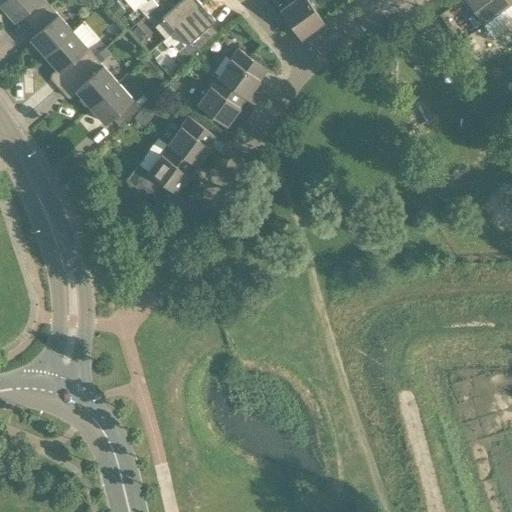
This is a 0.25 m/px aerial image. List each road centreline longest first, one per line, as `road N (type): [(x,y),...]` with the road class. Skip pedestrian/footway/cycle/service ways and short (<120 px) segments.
road 1 (tertiary): [(54,393),(72,297),(43,208),(0,127)]
road 2 (residential): [(197,214),(301,66)]
road 3 (tertiary): [(129,511),(100,428),(54,393)]
